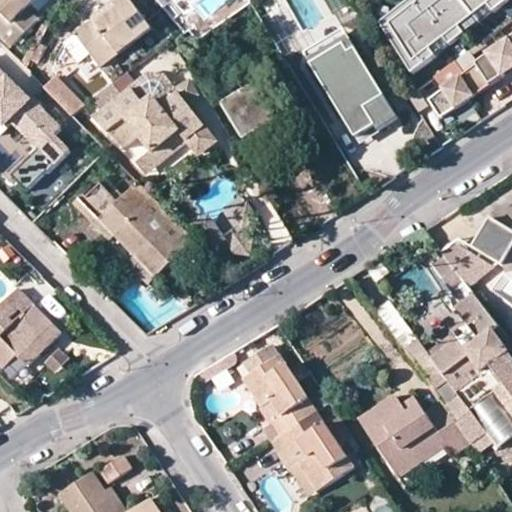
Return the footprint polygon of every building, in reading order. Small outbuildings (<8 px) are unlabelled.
[(0,0),(0,12),(12,24),(36,0),(0,0)] [(120,0),(115,4),(122,11),(103,26),(97,18),(78,32),(103,65),(153,26),(132,0),(120,0)] [(505,0),(416,0),(390,22),(424,65),(505,0)] [(97,18),(103,26),(122,11),(115,4),(97,18)] [(345,28),(307,51),(315,64),(353,41),(345,28)] [(507,43),(497,29),(482,42),(491,54),(507,43)] [(511,38),(507,43),(491,54),(462,75),(430,98),(444,116),(472,95),(502,74),(501,60),(511,53),(511,38)] [(378,105),(389,99),(353,41),(315,64),(352,122),(378,105)] [(501,60),(502,74),(511,66),(511,53),(501,60)] [(13,176),(29,191),(72,151),(56,135),(62,128),(32,98),(30,100),(0,69),(0,119),(6,126),(13,119),(41,148),(13,176)] [(45,88),(71,113),(83,102),(57,76),(45,88)] [(265,146),(285,134),(253,82),(222,102),(244,138),(256,131),(265,146)] [(220,141),(181,90),(166,101),(160,93),(148,101),(137,87),(101,113),(114,131),(130,118),(158,154),(187,131),(193,140),(203,153),(220,141)] [(385,116),(378,105),(352,122),(358,133),(385,116)] [(158,154),(165,161),(193,140),(187,131),(158,154)] [(145,163),(152,172),(165,161),(158,154),(145,163)] [(158,275),(196,240),(139,182),(121,200),(103,181),(84,200),(103,219),(158,275)] [(84,200),(76,208),(95,226),(103,219),(84,200)] [(511,210),(504,212),(504,220),(500,217),(474,252),(500,272),(503,269),(511,276),(511,210)] [(151,283),(158,275),(103,219),(95,226),(151,283)] [(445,257),(446,260),(463,279),(482,266),(458,248),(445,257)] [(446,260),(435,268),(457,297),(470,288),(463,279),(446,260)] [(463,279),(470,288),(491,273),(482,266),(463,279)] [(30,365),(62,333),(20,290),(0,307),(0,360),(7,367),(18,355),(30,365)] [(459,311),(465,307),(457,297),(451,301),(459,311)] [(457,390),(492,366),(511,393),(511,358),(508,353),(511,351),(511,342),(477,298),(465,307),(459,311),(473,329),(478,336),(469,341),(464,335),(460,338),(434,358),(428,351),(421,341),(406,352),(433,388),(447,378),(457,390)] [(379,309),(401,345),(413,338),(391,301),(379,309)] [(464,335),(469,341),(478,336),(473,329),(464,335)] [(460,338),(454,333),(428,351),(434,358),(460,338)] [(57,347),(42,362),(54,373),(69,359),(57,347)] [(261,408),(270,403),(280,397),(290,411),(280,417),(265,426),(275,440),(289,430),(318,411),(280,357),(243,380),(254,397),(261,408)] [(422,407),(411,414),(405,406),(398,396),(362,419),(399,477),(421,464),(418,460),(444,442),(447,447),(453,456),(470,444),(442,402),(426,413),(422,407)] [(280,397),(270,403),(280,417),(290,411),(280,397)] [(405,406),(411,414),(422,407),(416,399),(405,406)] [(299,444),(308,438),(316,452),(308,457),(297,464),(305,476),(315,491),(353,465),(318,411),(289,430),(275,440),(284,454),(299,444)] [(297,464),(308,457),(316,452),(308,438),(299,444),(284,454),(311,494),(315,491),(305,476),(297,464)] [(418,460),(421,464),(447,447),(444,442),(418,460)] [(122,451),(96,465),(107,484),(133,470),(122,451)] [(95,476),(62,497),(71,511),(117,511),(107,495),(95,476)] [(127,511),(113,491),(107,495),(117,511),(127,511)] [(159,511),(152,501),(134,511),(159,511)]
